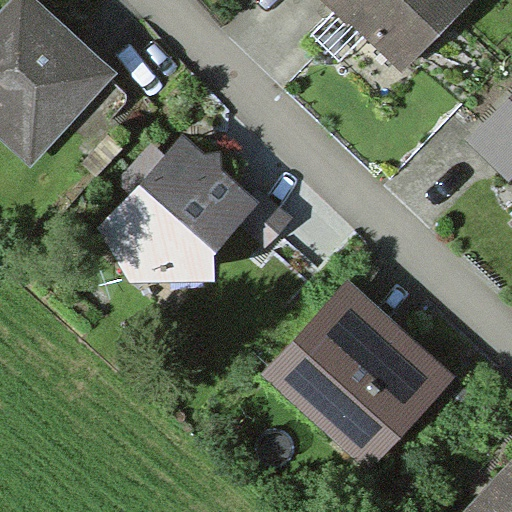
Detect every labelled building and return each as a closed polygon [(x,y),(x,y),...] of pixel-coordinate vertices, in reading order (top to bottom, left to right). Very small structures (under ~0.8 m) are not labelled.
[(117,73),(39,0),(10,0),(0,11),(0,138),(30,166),(117,73)] [(323,0),(403,72),(471,0),(323,0)] [(511,91),(466,140),(509,181),(511,177),(511,91)] [(128,195),(100,227),(129,282),(216,281),(215,255),(261,202),(183,134),(165,155),(128,195)] [(128,195),(165,155),(151,142),(114,183),(128,195)] [(455,376),(350,279),(261,374),(367,471),(455,376)] [(511,511),(511,460),(464,511),(511,511)]
